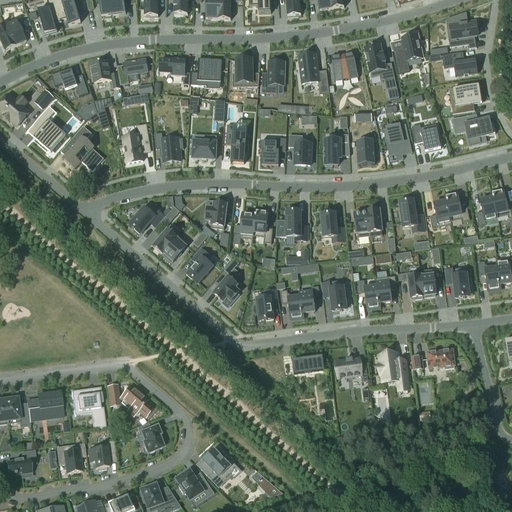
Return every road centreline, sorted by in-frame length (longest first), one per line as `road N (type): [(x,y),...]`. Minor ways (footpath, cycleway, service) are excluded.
road 1 (residential): [(0,81),(103,45),(304,35),(458,0)]
road 2 (track): [(332,493),(0,200)]
road 3 (residential): [(87,216),(105,202),(152,189),(349,187),(511,157)]
road 4 (residential): [(122,364),(174,408),(186,426),(184,450),(163,466),(95,489),(37,498),(0,491)]
road 5 (residential): [(230,339),(249,346),(474,325)]
road 6 (residential): [(230,339),(87,216)]
road 7 (residential): [(494,0),(487,83),(511,136)]
road 8 (residential): [(511,441),(500,434),(474,325)]
road 9 (residential): [(122,364),(0,381)]
